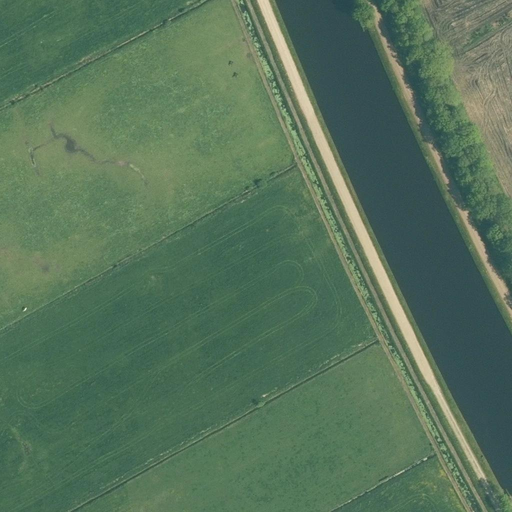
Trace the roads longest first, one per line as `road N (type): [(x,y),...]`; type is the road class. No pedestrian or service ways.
road 1 (track): [(501,511),(426,372),(261,0)]
road 2 (track): [(367,0),(511,307)]
